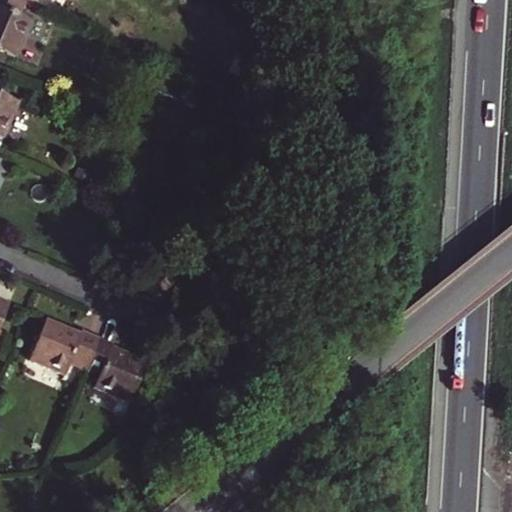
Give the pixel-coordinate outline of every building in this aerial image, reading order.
[(0,0),(0,51),(16,58),(32,22),(18,16),(25,1),(21,0),(0,0)] [(8,128),(9,128),(20,106),(0,97),(0,138),(2,140),(8,128)] [(0,325),(8,307),(0,303),(0,325)] [(69,366),(83,371),(96,341),(82,335),(81,336),(45,321),(28,362),(64,377),(69,366)] [(112,347),(96,341),(83,371),(98,378),(93,389),(129,404),(146,365),(111,350),(112,347)]
